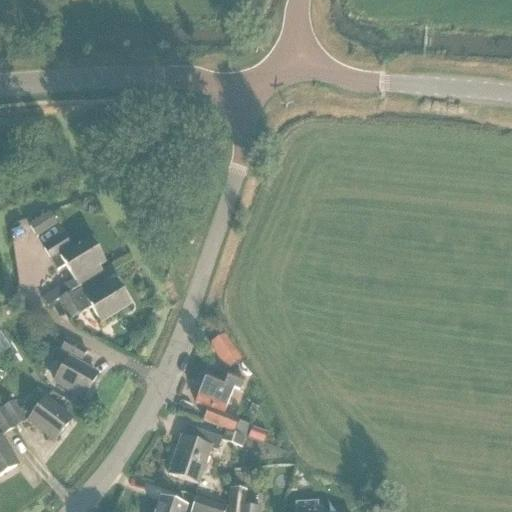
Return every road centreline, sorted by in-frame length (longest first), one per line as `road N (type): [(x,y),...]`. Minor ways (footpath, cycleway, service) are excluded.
road 1 (unclassified): [(73,511),(136,429),(177,344),(241,157),(237,89)]
road 2 (tertiary): [(0,86),(172,77),(237,89)]
road 3 (tertiary): [(511,94),(364,83),(296,67)]
